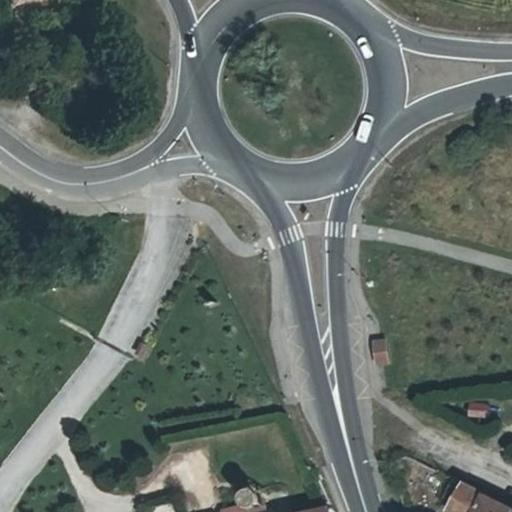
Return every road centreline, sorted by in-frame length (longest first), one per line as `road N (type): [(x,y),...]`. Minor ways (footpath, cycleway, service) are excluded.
road 1 (primary): [(257,182),(291,236),(343,428)]
road 2 (primary): [(343,428),(334,282),(351,171)]
road 3 (residential): [(0,148),(63,185),(140,171)]
road 4 (residential): [(511,52),(431,46),(375,27)]
road 5 (residential): [(386,128),(462,94),(511,83)]
